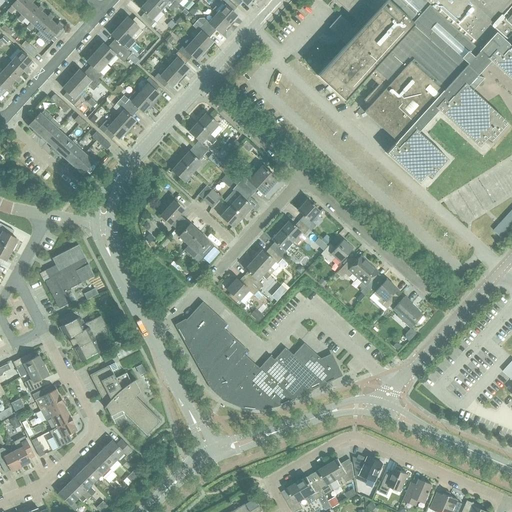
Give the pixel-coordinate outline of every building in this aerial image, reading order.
[(15,8),(21,14),(31,4),(34,0),(33,0),(27,0),(16,0),(8,10),(11,13),(15,8)] [(160,11),(148,0),(144,0),(145,0),(146,2),(140,9),(145,13),(141,18),(152,28),(156,24),(152,20),(160,11)] [(148,0),(160,11),(164,6),(171,12),(178,3),(174,0),(148,0)] [(216,14),(230,26),(232,24),(230,23),(236,16),(232,12),(236,7),(228,0),(219,0),(220,1),(212,10),(216,14)] [(329,85),(333,90),(344,100),(367,74),(378,85),(364,100),(369,106),(364,112),(396,141),(386,153),(419,183),(427,175),(430,178),(429,178),(430,179),(448,159),(418,132),(438,110),(479,147),(486,138),(490,141),(489,142),(490,142),(508,123),(467,86),(470,83),(476,87),(484,78),(476,76),(490,61),(511,80),(511,43),(510,46),(508,44),(511,39),(511,0),(335,0),(358,21),(341,39),(347,44),(318,76),(329,85)] [(195,5),(190,1),(184,7),(189,12),(195,5)] [(37,9),(31,4),(21,14),(17,19),(21,22),(25,17),(31,22),(41,12),(44,9),(40,5),(37,9)] [(34,26),(40,31),(50,21),(53,17),(49,14),(46,17),(41,12),(31,22),(26,27),(30,31),(34,26)] [(197,20),(202,24),(212,34),(216,30),(220,33),(226,26),(229,28),(230,26),(216,14),(209,22),(204,18),(199,18),(197,20)] [(117,25),(131,38),(134,41),(143,32),(142,31),(146,27),(135,17),(131,22),(127,18),(121,25),(119,23),(117,25)] [(59,22),(56,26),(50,21),(40,31),(36,35),(47,44),(51,39),(50,39),(59,29),(59,30),(63,26),(59,22)] [(1,27),(10,36),(13,32),(4,24),(1,27)] [(200,31),(192,40),(206,53),(208,51),(206,49),(212,42),(208,38),(212,34),(202,24),(198,29),(200,31)] [(130,45),(127,43),(131,38),(117,25),(115,27),(117,29),(111,36),(115,40),(111,44),(128,59),(132,54),(126,49),(130,45)] [(181,46),(177,51),(188,60),(192,56),(196,59),(203,52),(205,54),(206,53),(192,40),(184,49),(181,46)] [(21,46),(24,49),(34,57),(38,53),(25,41),(21,46)] [(95,50),(93,51),(107,64),(115,55),(124,63),(128,59),(111,44),(107,48),(104,44),(97,52),(95,50)] [(91,66),(87,70),(98,80),(102,75),(99,73),(107,64),(93,51),(91,54),(93,55),(87,62),(91,66)] [(176,58),(168,67),(182,79),(184,77),(182,76),(188,68),(184,65),(188,60),(177,51),(173,55),(176,58)] [(21,52),(13,61),(23,71),(27,74),(29,71),(26,68),(32,61),(21,52)] [(13,61),(4,71),(14,80),(18,83),(21,80),(18,77),(23,71),(13,61)] [(182,79),(168,67),(160,76),(157,73),(153,77),(164,87),(168,83),(172,86),(178,79),(181,81),(182,79)] [(70,76),(69,77),(83,90),(88,85),(94,91),(101,83),(98,80),(87,70),(83,74),(79,71),(72,78),(70,76)] [(4,71),(0,75),(0,84),(6,90),(9,93),(13,89),(9,86),(14,80),(4,71)] [(69,81),(62,88),(67,92),(63,96),(73,106),(78,102),(86,93),(83,90),(69,77),(67,79),(69,81)] [(147,84),(139,93),(153,106),(155,104),(153,102),(159,95),(155,91),(159,87),(148,77),(144,82),(147,84)] [(330,94),(333,90),(329,85),(325,89),(330,94)] [(129,100),(125,104),(136,114),(139,110),(143,113),(149,106),(151,108),(153,106),(139,93),(136,91),(128,99),(129,100)] [(51,100),(61,109),(65,105),(55,95),(51,100)] [(90,98),(87,102),(93,108),(96,103),(90,98)] [(123,111),(115,120),(130,133),(131,131),(129,129),(135,122),(131,118),(136,114),(125,104),(120,100),(116,104),(123,111)] [(87,113),(92,108),(84,101),(80,106),(87,113)] [(65,105),(61,109),(66,113),(69,109),(65,105)] [(34,135),(36,136),(49,122),(52,118),(44,111),(41,115),(40,114),(35,112),(32,119),(34,120),(29,126),(36,132),(34,135)] [(205,113),(196,122),(209,134),(217,125),(205,113)] [(74,120),(79,124),(83,120),(78,115),(74,120)] [(49,122),(36,136),(38,138),(40,136),(47,142),(57,130),(61,126),(52,118),(49,122)] [(83,120),(79,124),(83,128),(87,124),(83,120)] [(106,121),(99,129),(111,141),(115,136),(119,140),(126,133),(128,135),(130,133),(115,120),(111,125),(106,121)] [(198,142),(193,146),(202,155),(207,150),(200,143),(205,138),(211,144),(215,139),(209,134),(196,122),(187,132),(198,142)] [(337,127),(333,139),(339,141),(343,130),(337,127)] [(52,151),(54,152),(66,138),(57,130),(47,142),(54,149),(52,151)] [(91,137),(96,141),(100,137),(95,132),(91,137)] [(100,137),(96,141),(106,151),(110,147),(100,137)] [(57,151),(64,158),(77,144),(73,140),(71,143),(66,138),(54,152),(55,154),(57,151)] [(226,149),(231,153),(239,144),(235,139),(226,149)] [(70,167),(71,168),(84,154),(79,149),(81,147),(77,144),(64,158),(72,165),(70,167)] [(188,151),(179,160),(192,172),(200,162),(198,160),(202,155),(193,146),(189,152),(188,151)] [(84,154),(71,168),(73,170),(75,168),(82,174),(93,163),(89,159),(94,154),(88,149),(84,154)] [(192,172),(179,160),(171,170),(183,181),(192,172)] [(223,164),(219,169),(226,175),(230,170),(223,164)] [(244,176),(236,185),(250,197),(254,192),(257,189),(263,194),(272,185),(276,180),(261,166),(248,180),(244,176)] [(206,185),(197,195),(202,199),(211,189),(206,185)] [(234,191),(224,201),(227,204),(230,206),(242,218),(245,215),(252,207),(247,203),(246,202),(250,197),(236,185),(232,189),(234,191)] [(211,189),(202,199),(207,203),(212,207),(215,203),(220,198),(211,189)] [(303,215),(299,220),(307,229),(310,230),(315,225),(310,221),(319,212),(306,200),(297,210),(303,215)] [(160,216),(175,229),(184,219),(178,214),(182,209),(173,201),(160,216)] [(226,210),(220,216),(224,220),(233,228),(242,218),(230,206),(226,210)] [(502,237),(511,227),(511,211),(494,229),(502,237)] [(174,231),(188,244),(199,233),(184,219),(175,229),(174,231)] [(288,221),(280,229),(292,240),(295,244),(299,240),(295,236),(300,231),(302,234),(307,229),(299,220),(294,226),(288,221)] [(0,235),(0,243),(12,250),(17,240),(11,236),(14,231),(0,223),(0,235)] [(274,242),(269,247),(282,259),(286,253),(283,250),(292,240),(280,229),(271,239),(274,242)] [(199,233),(188,244),(206,261),(210,256),(206,253),(213,245),(199,233)] [(321,240),(326,244),(331,240),(326,235),(321,240)] [(340,263),(352,249),(342,240),(335,249),(329,244),(320,254),(330,263),(334,258),(340,263)] [(0,257),(6,261),(12,250),(0,243),(0,257)] [(319,248),(322,251),(327,246),(324,243),(319,248)] [(45,281),(49,288),(59,308),(71,302),(66,292),(71,289),(70,288),(94,276),(88,264),(84,257),(78,244),(52,258),(55,265),(45,270),(39,273),(44,282),(45,281)] [(262,249),(253,259),(270,275),(278,265),(282,268),(287,263),(284,261),(282,259),(269,247),(265,252),(262,249)] [(351,273),(357,278),(369,264),(360,256),(353,264),(349,260),(337,273),(341,277),(344,274),(348,277),(351,273)] [(247,271),(242,276),(257,291),(262,285),(257,280),(262,275),(266,279),(270,275),(253,259),(244,269),(247,271)] [(369,264),(357,278),(362,283),(358,286),(362,289),(360,292),(362,293),(356,299),(359,302),(375,284),(371,280),(378,272),(369,264)] [(257,291),(242,276),(238,281),(235,278),(226,289),(239,300),(248,290),(253,295),(257,291)] [(386,279),(378,288),(375,292),(381,297),(377,301),(386,309),(398,297),(393,292),(397,289),(386,279)] [(264,303),(260,309),(264,312),(268,306),(266,304),(270,298),(259,290),(255,296),(264,303)] [(420,324),(425,319),(422,316),(423,315),(411,304),(412,303),(405,296),(392,310),(398,314),(396,316),(410,328),(417,321),(420,324)] [(180,326),(192,337),(215,313),(202,302),(184,322),(180,326)] [(69,340),(72,345),(77,343),(78,346),(75,348),(81,361),(101,351),(97,343),(111,336),(101,315),(83,324),(79,317),(75,309),(58,318),(62,326),(60,327),(66,339),(73,336),(74,337),(69,340)] [(250,315),(257,321),(263,315),(256,309),(250,315)] [(226,397),(227,396),(227,395),(244,377),(255,365),(244,354),(247,350),(223,328),(227,324),(215,313),(192,337),(189,341),(201,352),(197,356),(209,367),(205,371),(217,382),(214,386),(226,397)] [(410,339),(417,332),(412,327),(406,334),(410,339)] [(111,344),(115,351),(128,344),(124,337),(111,344)] [(304,343),(293,355),(292,355),(316,377),(321,381),(337,374),(330,359),(324,362),(304,343)] [(129,345),(115,352),(119,359),(132,352),(129,345)] [(292,355),(285,348),(274,360),(300,384),(305,389),(316,377),(292,355)] [(21,377),(28,373),(44,365),(38,355),(30,360),(27,354),(13,362),(21,377)] [(289,396),(300,384),(274,360),(270,356),(259,368),(284,392),(289,396)] [(109,365),(90,375),(97,389),(105,405),(106,406),(111,416),(122,410),(146,435),(160,421),(135,396),(140,392),(134,380),(131,382),(126,373),(115,378),(112,371),(118,368),(115,362),(109,365)] [(134,366),(137,380),(143,379),(144,386),(151,385),(146,363),(134,366)] [(44,365),(28,373),(31,379),(24,383),(29,393),(43,386),(40,380),(49,375),(44,365)] [(273,404),(284,392),(259,368),(255,365),(244,377),(271,402),(273,404)] [(0,366),(0,383),(2,387),(9,383),(0,366)] [(258,404),(271,402),(244,377),(227,395),(227,396),(241,402),(258,404)] [(35,400),(40,410),(61,399),(56,389),(47,393),(44,388),(32,395),(35,400)] [(21,397),(12,402),(17,410),(26,405),(21,397)] [(46,420),(51,417),(67,409),(61,399),(40,410),(46,420)] [(13,405),(0,410),(0,415),(1,419),(16,412),(13,405)] [(51,417),(56,428),(72,420),(67,409),(51,417)] [(20,417),(13,419),(16,431),(23,429),(20,417)] [(22,422),(26,431),(30,429),(30,428),(26,420),(22,422)] [(72,420),(56,428),(49,431),(58,448),(65,444),(62,438),(77,430),(72,420)] [(36,426),(38,431),(46,428),(43,422),(36,426)] [(17,449),(13,451),(21,467),(31,462),(29,459),(35,456),(24,436),(14,442),(17,449)] [(31,441),(39,457),(45,455),(42,448),(36,438),(31,441)] [(132,450),(121,439),(116,444),(112,440),(104,448),(116,460),(122,466),(126,462),(123,459),(132,450)] [(21,467),(13,451),(7,454),(5,449),(1,448),(0,448),(0,463),(5,473),(10,470),(11,472),(21,467)] [(104,448),(96,455),(109,468),(116,460),(104,448)] [(96,455),(89,463),(101,475),(109,468),(96,455)] [(366,462),(353,456),(355,472),(367,478),(365,484),(372,487),(375,481),(383,464),(368,457),(366,462)] [(338,459),(328,465),(336,480),(343,476),(346,482),(354,478),(352,462),(343,467),(338,459)] [(89,463),(81,471),(93,483),(101,475),(89,463)] [(328,465),(317,471),(322,479),(317,482),(324,495),(328,501),(331,499),(328,493),(334,490),(340,486),(336,480),(328,465)] [(401,491),(408,475),(395,469),(393,474),(387,472),(378,492),(387,495),(390,487),(401,491)] [(133,470),(130,474),(135,479),(139,475),(133,470)] [(81,471),(73,478),(91,496),(95,492),(90,486),(93,483),(81,471)] [(135,479),(130,474),(126,477),(132,482),(135,479)] [(307,477),(297,483),(305,498),(309,504),(315,501),(324,495),(317,482),(312,485),(307,477)] [(73,478),(66,486),(78,498),(82,503),(86,499),(87,500),(91,496),(73,478)] [(424,503),(432,485),(419,480),(417,485),(411,483),(403,500),(415,505),(418,500),(424,503)] [(305,498),(297,483),(286,489),(291,498),(286,501),(292,511),(295,511),(303,508),(299,501),(305,498)] [(78,498),(66,486),(58,494),(75,511),(79,507),(74,502),(78,498)] [(118,486),(115,489),(120,494),(123,491),(118,486)] [(120,494),(115,489),(111,493),(116,498),(120,494)] [(437,510),(440,511),(452,511),(458,500),(447,495),(448,492),(445,491),(443,495),(437,492),(430,509),(437,511),(437,510)] [(336,497),(329,501),(332,508),(340,504),(336,497)] [(255,498),(230,511),(260,511),(258,507),(259,506),(255,498)] [(486,511),(477,507),(478,505),(467,500),(461,511),(486,511)] [(103,501),(99,504),(104,509),(108,506),(103,501)] [(371,502),(366,507),(372,511),(376,507),(371,502)]
